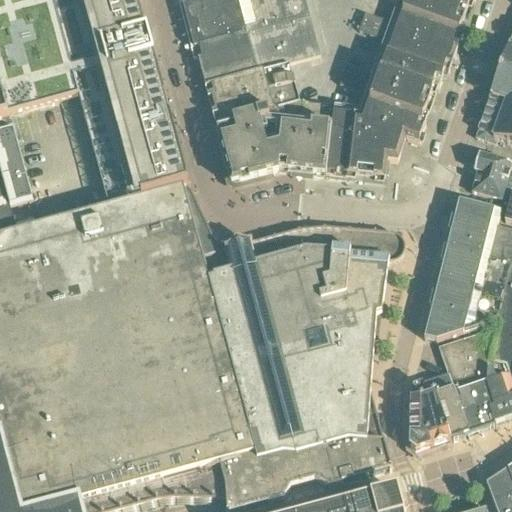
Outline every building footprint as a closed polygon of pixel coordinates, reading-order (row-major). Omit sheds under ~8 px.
[(226,511),(256,511),(284,505),(291,492),(314,486),(327,493),(392,476),(385,448),(372,399),(370,400),(367,388),(372,323),(377,322),(383,275),(384,269),(391,270),(390,268),(393,268),(395,267),(397,266),(399,265),(401,264),(402,262),(403,260),(404,258),(404,255),(404,253),(404,251),(403,248),(402,246),(401,245),(399,243),(397,242),(395,241),(393,240),(393,239),(324,233),(299,235),(249,249),(249,250),(236,246),(227,256),(227,255),(217,258),(214,244),(189,192),(189,193),(188,192),(188,190),(185,179),(177,149),(154,66),(147,40),(146,40),(135,2),(136,1),(136,0),(0,0),(0,480),(0,481),(0,491),(5,511),(137,511),(158,506),(174,504),(226,505),(226,511)] [(205,92),(215,130),(300,108),(297,99),(289,70),(321,61),(304,0),(223,0),(183,11),(205,92)] [(359,114),(334,111),(326,182),(347,185),(347,181),(385,185),(387,166),(397,167),(406,145),(419,149),(426,130),(422,129),(434,95),(438,96),(442,86),(445,87),(462,41),(458,40),(471,6),(474,7),(476,0),(392,0),(390,6),(397,9),(390,28),(365,19),(359,37),(384,45),(371,81),(346,72),(340,90),(365,99),(359,114)] [(490,102),(491,102),(478,136),(479,136),(476,143),(496,150),(497,146),(511,151),(511,43),(508,53),(490,102)] [(300,108),(215,130),(230,184),(231,191),(239,189),(279,178),(279,177),(326,182),(334,111),(300,108)] [(511,178),(509,178),(511,169),(479,160),(478,162),(474,163),(472,171),(475,174),(474,176),(478,177),(472,198),(502,206),(502,205),(510,208),(505,227),(511,228),(511,178)] [(436,348),(497,328),(510,273),(511,266),(511,235),(498,232),(501,217),(459,207),(424,345),(437,348),(436,348)] [(511,389),(511,273),(510,273),(497,328),(495,335),(490,349),(487,383),(486,389),(508,381),(509,382),(511,389)] [(490,349),(495,335),(439,353),(448,381),(412,393),(411,441),(410,441),(410,455),(415,459),(451,447),(436,402),(453,396),(453,395),(454,395),(454,394),(487,383),(490,349)] [(453,396),(436,402),(451,447),(496,431),(495,430),(497,430),(497,429),(511,423),(511,389),(509,382),(508,381),(486,389),(455,400),(453,396)] [(494,509),(494,511),(511,511),(511,489),(507,477),(487,490),(494,509)] [(402,511),(398,496),(339,511),(402,511)]
